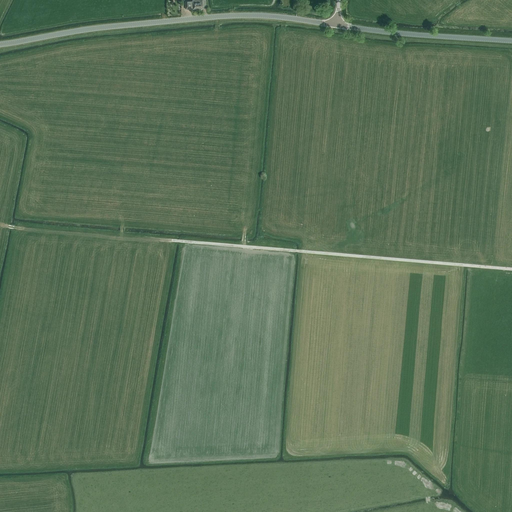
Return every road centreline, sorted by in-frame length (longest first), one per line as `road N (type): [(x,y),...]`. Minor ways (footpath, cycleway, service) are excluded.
road 1 (tertiary): [(0,44),(218,16),(337,25)]
road 2 (tertiary): [(511,40),(337,25)]
